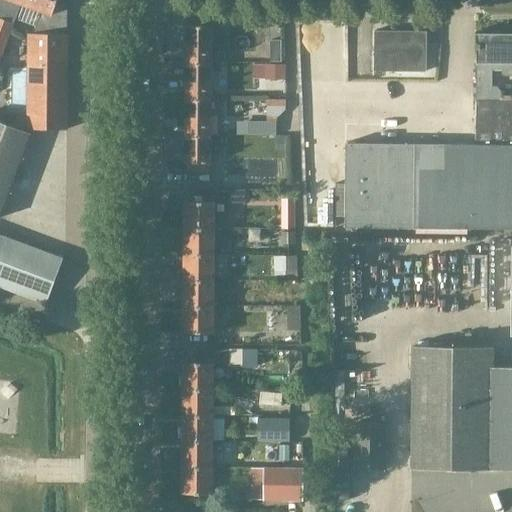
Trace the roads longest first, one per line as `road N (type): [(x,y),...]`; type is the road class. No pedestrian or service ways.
road 1 (residential): [(151,511),(155,0)]
road 2 (unclassified): [(95,323),(100,0)]
road 3 (unclassified): [(95,511),(95,323)]
